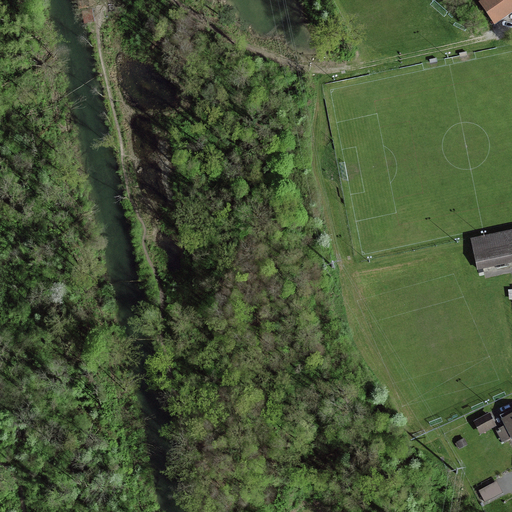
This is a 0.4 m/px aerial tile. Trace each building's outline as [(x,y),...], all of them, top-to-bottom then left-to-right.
[(77,0),(79,9),(94,6),(93,0),(77,0)] [(511,0),(486,0),(481,4),(495,24),(511,12),(511,0)] [(511,229),(470,239),(477,270),(511,262),(511,229)] [(511,410),(499,416),(502,422),(504,421),(507,426),(497,431),(502,441),(511,436),(511,410)] [(488,417),(475,424),(480,433),(493,426),(488,417)] [(493,484),(478,491),(484,503),(499,495),(493,484)]
